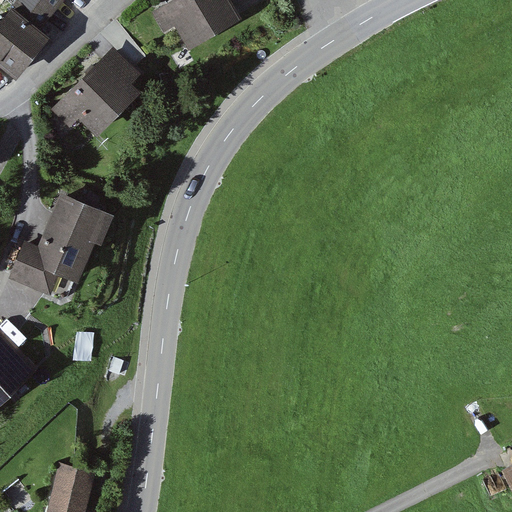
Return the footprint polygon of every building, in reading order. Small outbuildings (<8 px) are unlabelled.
[(69,0),(16,0),(13,4),(44,31),(70,1),(69,0)] [(225,0),(171,0),(150,14),(163,34),(170,30),(184,51),(236,17),(225,0)] [(4,9),(0,13),(0,72),(7,79),(40,40),(4,9)] [(109,53),(48,110),(67,130),(74,123),(90,139),(143,89),(109,53)] [(102,214),(53,196),(33,249),(19,243),(4,282),(42,295),(49,276),(76,285),(102,214)] [(0,398),(30,373),(0,338),(0,398)] [(511,511),(511,462),(492,473),(511,511)] [(81,511),(89,472),(56,466),(47,511),(81,511)]
